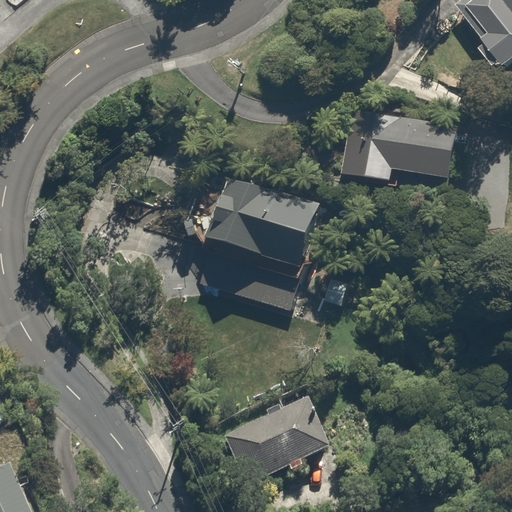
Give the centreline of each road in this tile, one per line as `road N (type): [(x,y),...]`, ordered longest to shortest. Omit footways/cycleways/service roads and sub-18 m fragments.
road 1 (residential): [(0,165),(20,126),(63,79),(243,0)]
road 2 (residential): [(146,511),(127,470),(45,377),(0,304)]
